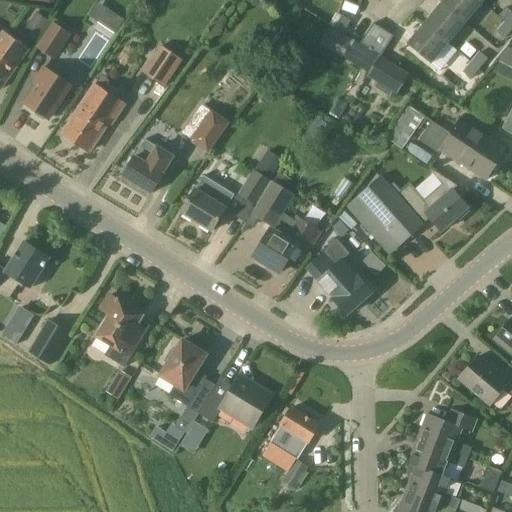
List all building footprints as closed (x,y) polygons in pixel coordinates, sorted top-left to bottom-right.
[(465,22),(481,2),(478,0),(443,0),(441,3),(465,22)] [(90,15),(117,33),(126,19),(99,1),(90,15)] [(448,43),(465,22),(441,3),(425,23),(448,43)] [(334,28),(344,33),(351,21),(342,15),(334,28)] [(511,31),(511,28),(504,22),(496,32),(505,39),(511,31)] [(361,43),(380,55),(381,56),(394,36),(374,23),(361,43)] [(431,63),(448,43),(425,23),(407,44),(431,63)] [(55,57),(70,34),(54,24),(39,47),(55,57)] [(0,88),(0,89),(30,48),(5,30),(2,34),(0,32),(0,88)] [(145,73),(164,85),(181,59),(162,47),(145,73)] [(511,49),(507,47),(497,60),(511,67),(511,49)] [(479,52),(471,61),(480,69),(488,60),(479,52)] [(381,56),(380,55),(367,76),(378,83),(375,88),(390,97),(393,92),(397,95),(410,74),(381,56)] [(480,69),(471,61),(463,71),(472,79),(480,69)] [(35,110),(35,115),(42,119),(46,117),(48,119),(71,85),(44,68),(35,81),(38,83),(25,103),(35,110)] [(121,103),(95,86),(63,133),(89,151),(121,103)] [(407,106),(391,141),(407,148),(423,113),(407,106)] [(208,151),(228,123),(213,112),(193,140),(208,151)] [(460,117),(449,133),(496,164),(506,148),(460,117)] [(496,164),(449,133),(432,121),(419,140),(439,153),(441,151),(485,180),(496,164)] [(163,174),(162,173),(173,156),(160,148),(150,165),(134,156),(122,175),(151,193),(163,174)] [(258,204),(272,181),(255,170),(241,194),(258,204)] [(234,195),(221,187),(203,175),(181,212),(212,231),(234,195)] [(420,223),(396,196),(379,176),(356,195),(360,200),(349,209),(383,248),(394,239),(398,244),(421,225),(420,223)] [(396,196),(420,223),(427,217),(440,231),(468,207),(461,199),(469,193),(449,180),(425,200),(410,183),(396,196)] [(273,225),(292,192),(275,182),(256,214),(273,225)] [(297,217),(295,220),(281,212),(270,229),(253,256),(279,272),(296,246),(306,253),(320,231),(297,217)] [(351,279),(338,264),(350,253),(337,238),(304,266),(346,314),(372,292),(356,274),(351,279)] [(6,272),(0,281),(0,293),(8,299),(20,281),(31,288),(50,257),(25,241),(7,270),(6,272)] [(141,341),(130,335),(143,315),(110,295),(101,309),(110,314),(97,336),(112,345),(106,355),(125,367),(141,341)] [(1,335),(17,344),(35,313),(18,304),(1,335)] [(29,352),(51,365),(70,333),(48,320),(29,352)] [(511,321),(510,320),(495,339),(511,352),(511,321)] [(205,381),(194,374),(207,354),(183,340),(176,351),(172,348),(164,361),(168,363),(161,375),(176,384),(170,395),(189,406),(205,381)] [(460,378),(490,404),(509,382),(478,356),(460,378)] [(109,391),(120,396),(130,376),(119,370),(109,391)] [(231,391),(218,383),(200,413),(199,414),(214,422),(221,409),(252,428),(273,395),(241,375),(231,391)] [(199,414),(200,413),(189,406),(176,427),(187,434),(199,414)] [(291,406),(271,439),(298,456),(319,424),(291,406)] [(428,413),(418,439),(467,457),(470,448),(455,442),(460,427),(471,431),(476,419),(452,410),(448,421),(428,413)] [(463,468),(467,457),(418,439),(408,463),(416,465),(442,475),(447,462),(463,468)] [(283,483),(293,490),(308,466),(298,460),(283,483)] [(449,478),(442,475),(416,465),(408,463),(410,464),(406,473),(408,477),(411,478),(406,489),(456,508),(465,511),(477,511),(480,507),(444,493),(449,478)] [(486,464),(478,486),(493,492),(501,470),(486,464)] [(502,481),(497,494),(507,498),(511,485),(502,481)] [(454,511),(456,508),(406,489),(397,511),(454,511)]
